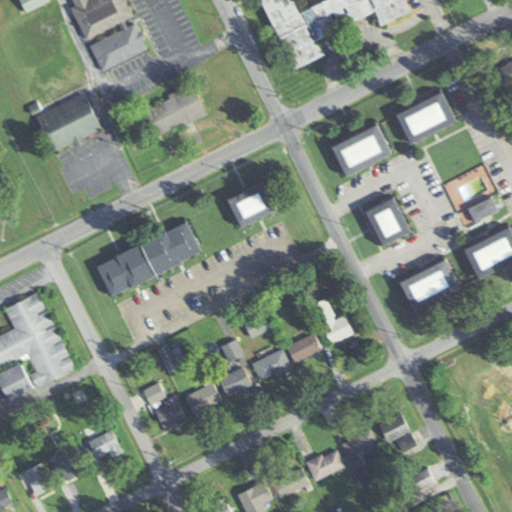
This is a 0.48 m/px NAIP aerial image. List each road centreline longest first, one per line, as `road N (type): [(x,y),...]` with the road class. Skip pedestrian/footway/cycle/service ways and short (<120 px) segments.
road 1 (residential): [(0,261),(511,3)]
road 2 (residential): [(478,511),(220,0)]
road 3 (residential): [(91,511),(511,299)]
road 4 (residential): [(180,511),(45,239)]
